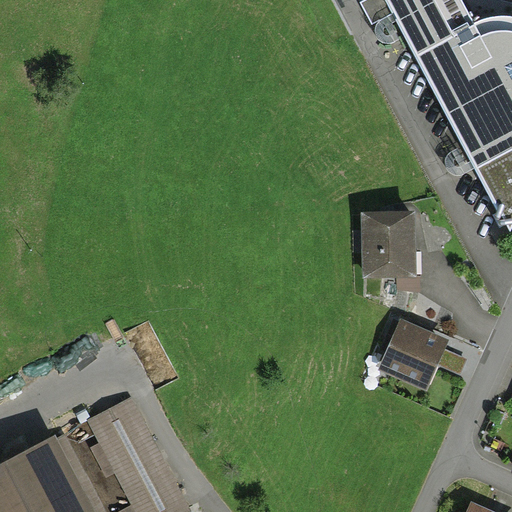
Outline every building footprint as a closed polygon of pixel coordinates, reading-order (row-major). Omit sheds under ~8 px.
[(388,0),(509,229),(511,223),(511,16),(492,17),(476,26),(462,0),(388,0)] [(428,213),(375,216),(379,274),(432,271),(428,213)] [(409,320),(389,365),(436,386),(456,341),(409,320)] [(0,511),(186,511),(132,404),(99,421),(145,511),(109,511),(71,435),(0,470),(0,511)] [(502,511),(480,501),(474,511),(502,511)]
